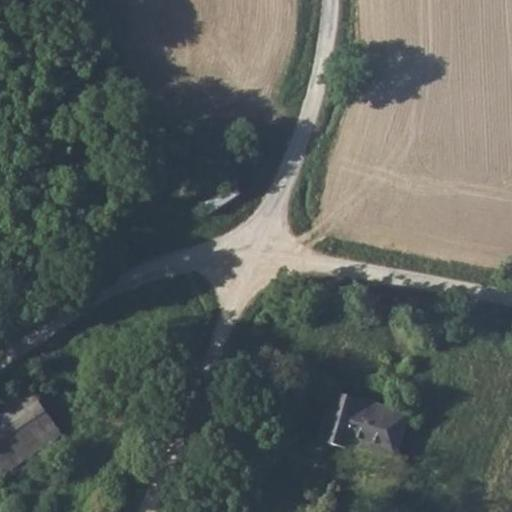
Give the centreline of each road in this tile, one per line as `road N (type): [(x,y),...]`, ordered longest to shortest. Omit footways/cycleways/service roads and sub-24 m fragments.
road 1 (unclassified): [(275,256),(188,260),(99,297),(0,367)]
road 2 (unclassified): [(158,511),(275,256)]
road 3 (unclassified): [(275,256),(321,113),(321,0)]
road 4 (unclassified): [(511,300),(275,256)]
